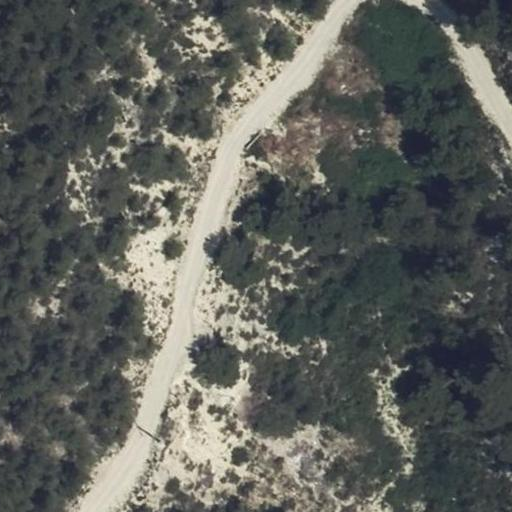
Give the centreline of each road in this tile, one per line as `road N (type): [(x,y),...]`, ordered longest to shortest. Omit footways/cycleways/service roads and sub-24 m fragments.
road 1 (track): [(354,0),(338,9),(303,69),(248,117),(205,201),(149,454),(111,511)]
road 2 (track): [(511,113),(450,19),(421,0)]
